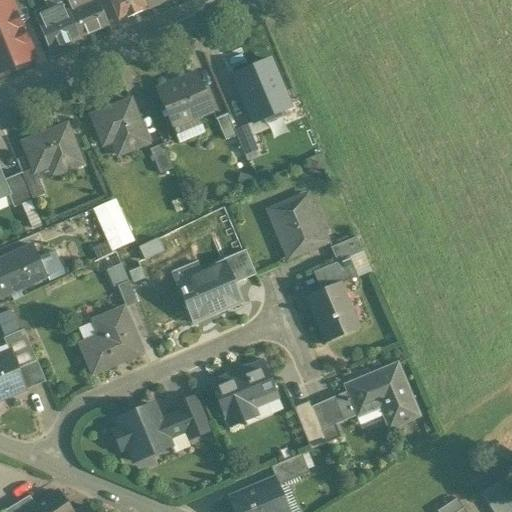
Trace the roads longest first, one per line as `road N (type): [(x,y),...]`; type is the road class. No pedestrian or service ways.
road 1 (residential): [(49,464),(79,408),(279,320)]
road 2 (secondary): [(248,0),(0,106)]
